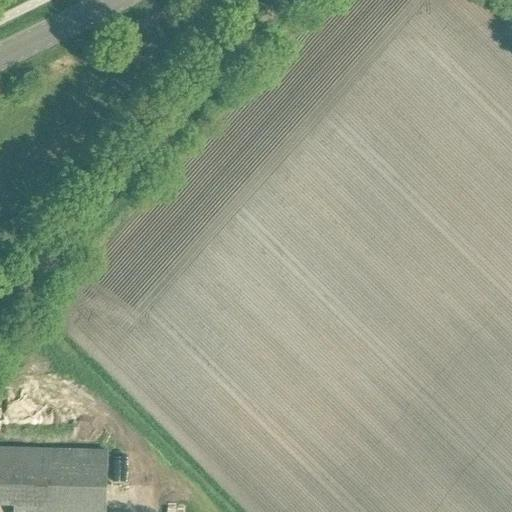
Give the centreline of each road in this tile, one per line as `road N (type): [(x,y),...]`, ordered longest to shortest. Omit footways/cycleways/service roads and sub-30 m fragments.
road 1 (unclassified): [(285,0),(0,315)]
road 2 (tertiary): [(0,54),(112,0)]
